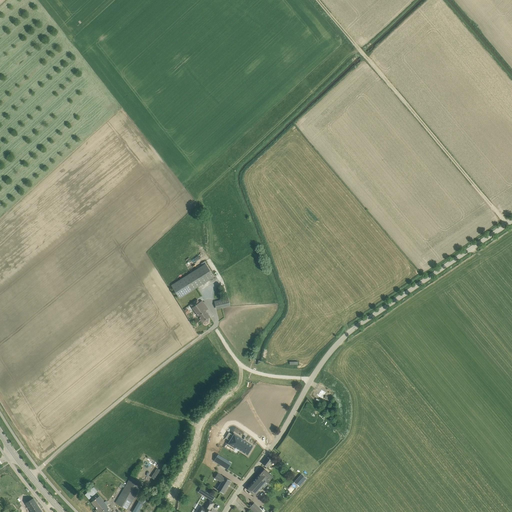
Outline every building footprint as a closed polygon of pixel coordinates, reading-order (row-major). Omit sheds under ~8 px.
[(172,285),(180,298),(214,277),(205,263),(202,265),(172,285)] [(229,298),(215,302),(216,310),(230,306),(229,298)] [(208,318),(210,317),(200,303),(193,308),(203,322),(204,321),(205,323),(207,323),(209,322),(210,320),(208,318)] [(230,440),(230,441),(237,445),(235,448),(248,455),(253,446),(242,439),(241,439),(241,438),(234,433),(233,435),(230,440)] [(240,468),(229,461),(228,462),(219,457),(212,469),(214,470),(219,463),(236,474),(240,468)] [(263,464),(267,467),(273,461),(268,457),(263,464)] [(247,489),(255,496),(266,483),(267,484),(273,477),(265,469),(247,489)] [(231,481),(218,473),(215,478),(221,482),(217,489),(224,494),(231,481)] [(302,473),(294,481),(299,486),(307,478),(302,473)] [(116,503),(128,510),(143,483),(132,476),(116,503)] [(92,489),(85,495),(89,499),(96,493),(92,489)] [(111,511),(108,507),(100,496),(92,502),(99,511),(111,511)] [(31,511),(42,511),(34,498),(26,503),(31,511)] [(213,503),(209,501),(205,509),(201,507),(198,511),(212,511),(209,510),(213,503)] [(138,502),(132,511),(138,511),(143,504),(138,502)] [(254,503),(250,508),(253,511),(261,511),(262,511),(254,503)]
